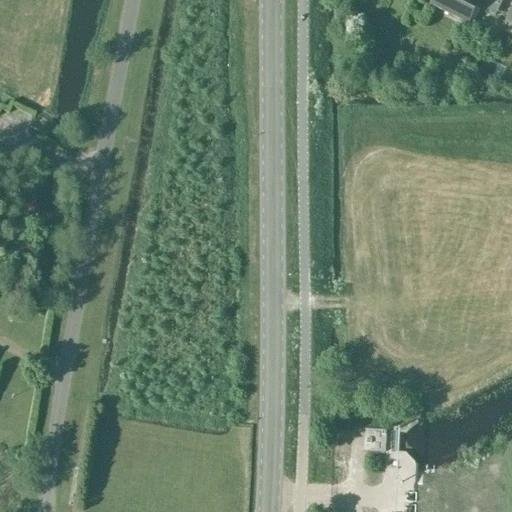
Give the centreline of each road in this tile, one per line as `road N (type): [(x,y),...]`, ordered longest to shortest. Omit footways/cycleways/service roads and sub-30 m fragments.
road 1 (unclassified): [(44,511),(131,0)]
road 2 (secondary): [(266,511),(270,0)]
